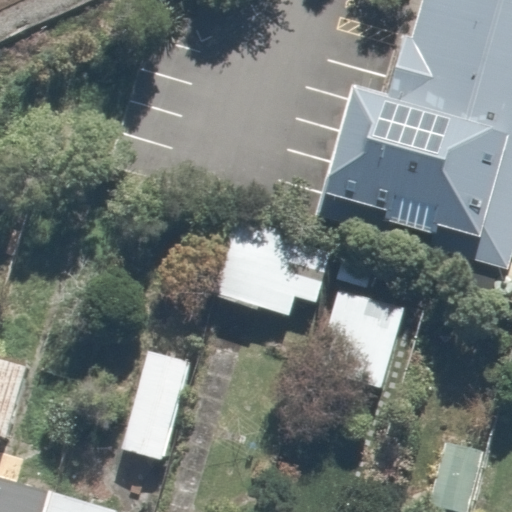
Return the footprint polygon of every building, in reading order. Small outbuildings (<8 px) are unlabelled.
[(511,0),(495,0),(439,195),(511,215),(511,0)] [(208,303),(284,319),(289,298),(321,304),(332,252),(336,234),(226,212),(208,303)] [(375,261),(332,252),(321,304),(307,372),(380,388),(399,297),(369,290),(375,261)] [(161,459),(191,360),(142,344),(112,443),(161,459)] [(33,363),(0,355),(0,441),(13,445),(33,363)] [(487,444),(445,437),(434,503),(475,510),(487,444)] [(115,511),(120,499),(36,474),(24,511),(115,511)]
